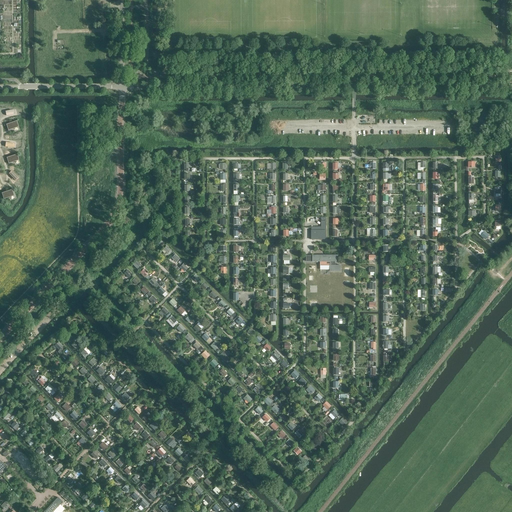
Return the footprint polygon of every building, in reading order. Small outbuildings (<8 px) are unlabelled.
[(16,121),(6,125),(8,131),(18,128),(16,121)] [(17,154),(7,158),(9,164),(19,161),(17,154)] [(11,171),(8,174),(14,180),(17,177),(11,171)] [(12,190),(1,193),(3,199),(14,196),(12,190)] [(437,224),(442,223),(442,218),(433,218),(433,227),(437,227),(437,224)] [(326,240),(326,221),(321,221),(321,227),(311,227),(312,240),(326,240)] [(172,256),(169,260),(174,265),(178,262),(172,256)] [(185,271),(189,267),(184,262),(180,266),(185,271)] [(135,263),(131,267),(137,273),(141,269),(135,263)] [(145,268),(140,272),(145,277),(150,273),(145,268)] [(128,279),(133,274),(128,269),(123,274),(128,279)] [(191,275),(188,280),(193,285),(197,281),(191,275)] [(149,278),(145,282),(150,287),(154,283),(149,278)] [(133,279),(129,283),(135,288),(139,285),(133,279)] [(205,290),(209,285),(204,281),(200,286),(205,290)] [(145,286),(141,290),(146,294),(149,290),(145,286)] [(161,286),(158,290),(165,297),(169,294),(161,286)] [(426,297),(426,289),(418,289),(418,297),(426,297)] [(209,292),(205,296),(211,302),(215,298),(209,292)] [(145,300),(150,305),(154,302),(149,296),(145,300)] [(166,303),(171,308),(175,304),(170,299),(166,303)] [(156,316),(161,321),(169,312),(164,307),(156,316)] [(227,308),(223,312),(228,317),(232,313),(227,308)] [(186,315),(182,319),(187,325),(191,321),(186,315)] [(170,316),(165,321),(171,326),(175,321),(170,316)] [(237,320),(243,327),(247,323),(241,316),(237,320)] [(194,327),(199,332),(203,328),(198,323),(194,327)] [(181,333),(186,329),(181,324),(177,327),(181,333)] [(249,329),(244,333),(250,339),(254,335),(249,329)] [(186,333),(182,337),(188,343),(192,339),(186,333)] [(203,333),(199,337),(206,344),(210,340),(203,333)] [(71,340),(64,334),(60,339),(67,345),(71,340)] [(78,339),(74,342),(79,347),(83,344),(78,339)] [(216,350),(219,346),(215,341),(211,345),(216,350)] [(264,344),(260,348),(266,355),(271,351),(264,344)] [(84,355),(79,349),(75,353),(80,359),(84,355)] [(70,357),(63,350),(59,354),(66,361),(70,357)] [(221,350),(217,354),(222,361),(227,356),(221,350)] [(202,351),(198,355),(204,361),(208,356),(202,351)] [(93,357),(89,362),(92,365),(97,361),(93,357)] [(210,363),(215,368),(219,363),(214,359),(210,363)] [(280,360),(276,365),(282,370),(286,366),(280,360)] [(102,372),(95,365),(90,371),(97,377),(102,372)] [(86,372),(80,367),(76,371),(81,377),(86,372)] [(237,368),(233,372),(238,378),(242,374),(237,368)] [(221,369),(217,373),(223,380),(228,376),(221,369)] [(36,375),(31,370),(27,375),(32,379),(36,375)] [(111,373),(105,379),(110,384),(116,378),(111,373)] [(293,373),(289,377),(294,382),(298,378),(293,373)] [(42,376),(38,381),(42,385),(47,380),(42,376)] [(251,379),(252,379),(250,376),(245,381),(249,386),(253,382),(251,379)] [(233,385),(237,382),(232,377),(228,381),(233,385)] [(52,392),(44,384),(41,388),(49,396),(52,392)] [(103,391),(96,384),(92,388),(99,395),(103,391)] [(253,384),(250,388),(256,394),(260,390),(253,384)] [(119,390),(113,385),(109,390),(115,395),(119,390)] [(306,385),(301,389),(306,395),(311,391),(306,385)] [(30,387),(25,391),(31,398),(35,394),(30,387)] [(237,387),(233,392),(240,398),(244,393),(237,387)] [(54,398),(58,402),(63,397),(59,393),(54,398)] [(319,393),(313,400),(317,404),(324,397),(319,393)] [(244,398),(248,403),(253,399),(248,394),(244,398)] [(269,397),(264,401),(269,405),(273,401),(269,397)] [(115,401),(110,406),(115,411),(120,407),(115,401)] [(322,407),(326,411),(332,405),(328,401),(322,407)] [(64,410),(67,407),(62,402),(58,405),(64,410)] [(50,411),(53,407),(48,403),(44,407),(50,411)] [(142,409),(138,404),(134,408),(138,413),(142,409)] [(272,408),(276,414),(281,409),(276,404),(272,408)] [(256,409),(260,414),(264,411),(259,406),(256,409)] [(330,414),(335,418),(340,413),(335,409),(330,414)] [(6,419),(11,415),(7,411),(2,416),(6,419)] [(147,421),(153,416),(148,411),(143,417),(147,421)] [(282,412),(278,416),(283,421),(287,417),(282,412)] [(75,413),(70,417),(75,422),(79,418),(75,413)] [(266,413),(262,417),(266,422),(270,418),(266,413)] [(127,414),(123,418),(129,423),(133,418),(127,414)] [(343,417),(339,422),(343,426),(347,421),(343,417)] [(83,428),(88,424),(83,419),(79,423),(83,428)] [(21,425),(16,420),(11,425),(16,430),(21,425)] [(68,432),(73,427),(66,420),(61,425),(68,432)] [(152,420),(148,424),(154,430),(158,426),(152,420)] [(271,425),(276,430),(279,427),(274,421),(271,425)] [(293,430),(296,426),(292,421),(288,425),(293,430)] [(133,426),(137,431),(142,427),(137,422),(133,426)] [(88,427),(84,431),(89,435),(93,431),(88,427)] [(24,428),(19,434),(22,437),(27,432),(24,428)] [(298,428),(294,432),(299,437),(303,433),(298,428)] [(71,429),(68,433),(74,437),(77,433),(71,429)] [(142,430),(139,434),(145,439),(148,435),(142,430)] [(162,439),(167,436),(163,430),(159,433),(162,439)] [(36,443),(31,437),(27,441),(31,446),(36,443)] [(289,448),(295,443),(291,438),(285,443),(289,448)] [(156,450),(161,446),(154,439),(148,444),(151,448),(153,446),(156,450)] [(102,441),(98,444),(102,449),(106,446),(102,441)] [(313,444),(309,448),(314,453),(318,449),(313,444)] [(296,445),(292,448),(298,453),(301,450),(296,445)] [(37,450),(42,456),(47,452),(41,446),(37,450)] [(161,449),(157,453),(162,458),(166,453),(161,449)] [(99,455),(94,450),(90,453),(95,459),(99,455)] [(113,458),(116,455),(112,450),(108,453),(113,458)] [(303,452),(300,457),(304,461),(308,456),(303,452)] [(52,458),(48,453),(42,457),(46,462),(52,458)] [(185,453),(182,458),(187,461),(190,457),(185,453)] [(170,465),(175,461),(170,455),(165,460),(170,465)] [(119,457),(115,461),(120,466),(124,462),(119,457)] [(59,462),(53,468),(56,472),(63,467),(59,462)] [(110,466),(106,471),(111,475),(115,470),(110,466)] [(204,472),(199,468),(195,473),(200,477),(204,472)] [(73,480),(67,473),(62,477),(68,484),(73,480)] [(141,480),(135,474),(131,477),(137,484),(141,480)] [(124,480),(119,475),(115,479),(120,484),(124,480)] [(209,485),(212,482),(207,477),(204,480),(209,485)] [(194,483),(190,478),(185,482),(190,487),(194,483)] [(73,488),(77,493),(82,489),(78,484),(73,488)] [(127,484),(123,489),(127,492),(131,488),(127,484)] [(200,494),(204,490),(200,486),(195,490),(200,494)] [(138,495),(133,490),(129,494),(135,499),(138,495)] [(70,503),(73,501),(63,491),(60,493),(70,503)] [(88,496),(83,491),(79,495),(83,500),(88,496)] [(226,494),(221,498),(226,503),(230,499),(226,494)] [(212,500),(207,495),(203,499),(207,504),(212,500)] [(52,511),(63,502),(58,497),(43,511),(52,511)] [(8,504),(4,499),(0,503),(0,504),(4,508),(8,504)] [(233,511),(238,507),(233,503),(228,508),(232,511),(233,511)]
